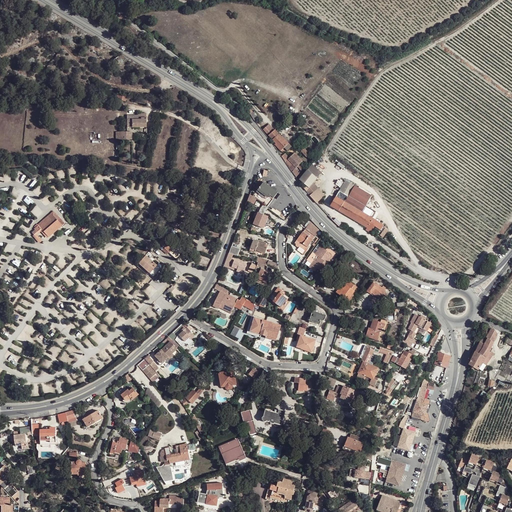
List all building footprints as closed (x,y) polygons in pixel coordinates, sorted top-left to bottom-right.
[(249,113),(255,121),(259,119),(254,111),(253,112),(250,108),(247,111),(249,113)] [(138,115),(127,116),(127,128),(146,127),(146,120),(146,114),(138,114),(138,115)] [(272,131),(267,126),(263,129),(275,143),(274,144),(281,151),(284,147),(287,150),(291,146),(275,129),(272,131)] [(306,157),(310,154),(304,148),(301,151),(306,157)] [(281,156),(296,177),(304,168),(300,164),(303,161),(295,152),(289,158),(285,153),(281,156)] [(309,168),(319,176),(321,173),(311,165),(309,168)] [(317,178),(319,176),(309,168),(307,169),(317,178)] [(317,178),(307,169),(299,180),(305,184),(309,188),(317,178)] [(263,181),(264,182),(278,193),(279,191),(264,180),(263,181)] [(362,212),(366,205),(371,195),(345,180),(336,196),(362,212)] [(261,186),(256,182),(253,191),(256,193),(254,195),(257,197),(263,202),(266,199),(267,199),(269,196),(273,199),(278,193),(264,182),(261,186)] [(310,196),(317,203),(325,195),(318,188),(310,196)] [(281,195),(278,193),(273,199),(276,202),(277,201),(281,195)] [(253,196),(250,194),(248,201),(254,204),(257,199),(256,198),(253,196)] [(362,212),(336,196),(330,206),(367,227),(366,230),(371,233),(375,226),(381,230),(384,225),(375,219),(362,212)] [(267,199),(266,199),(263,202),(271,208),(274,205),(267,199)] [(283,200),(281,204),(279,206),(288,212),(292,207),(283,200)] [(266,221),(266,222),(268,216),(258,212),(253,224),(263,228),(266,221)] [(37,224),(34,226),(35,228),(34,229),(37,232),(41,229),(48,237),(64,224),(58,217),(56,219),(51,213),(37,225),(37,224)] [(336,223),(339,226),(342,223),(336,217),(333,220),(336,223)] [(314,235),(320,228),(311,222),(306,228),(314,235)] [(314,235),(306,228),(303,232),(295,242),(296,243),(296,244),(296,245),(296,246),(297,247),(298,247),(300,246),(305,250),(313,239),(312,238),(314,235)] [(165,249),(169,253),(170,253),(176,259),(185,249),(173,239),(170,242),(164,236),(160,241),(159,242),(165,248),(163,250),(164,250),(165,249)] [(254,240),(250,251),(255,252),(256,250),(265,253),(268,245),(254,240)] [(318,269),(322,272),(333,256),(321,245),(315,253),(319,256),(317,259),(316,258),(310,267),(316,271),(318,267),(319,268),(318,269)] [(185,252),(182,255),(190,261),(192,258),(185,252)] [(143,267),(149,273),(151,275),(153,277),(161,269),(146,256),(138,263),(143,267)] [(227,257),(224,264),(228,265),(238,269),(237,271),(243,274),(247,265),(237,261),(227,257)] [(252,263),(248,271),(253,273),(256,265),(252,263)] [(147,276),(149,273),(143,267),(140,270),(147,276)] [(260,280),(266,282),(270,273),(261,269),(257,278),(260,280)] [(350,301),(357,292),(354,291),(357,287),(349,281),(344,287),(339,294),(348,300),(350,301)] [(385,290),(382,288),(378,285),(374,282),(367,291),(371,294),(372,293),(383,301),(387,295),(384,293),(386,290),(385,290)] [(227,289),(217,283),(214,288),(217,289),(220,291),(225,293),(227,289)] [(281,291),(282,290),(278,287),(272,295),(276,298),(273,302),(281,307),(283,304),(285,302),(287,298),(284,296),(285,295),(281,291)] [(246,299),(242,297),(240,300),(225,293),(220,291),(219,294),(218,295),(213,306),(219,308),(220,306),(227,309),(227,310),(232,312),(235,306),(238,305),(242,307),(243,305),(246,299)] [(310,318),(309,321),(320,325),(321,321),(322,321),(325,319),(327,315),(313,310),(310,318)] [(431,324),(414,315),(410,323),(411,323),(408,329),(411,331),(413,333),(417,326),(418,324),(421,326),(420,327),(427,331),(431,324)] [(277,338),(281,326),(263,320),(262,322),(260,321),(261,319),(253,316),(248,330),(256,333),(258,327),(260,328),(261,326),(263,327),(262,329),(261,334),(266,336),(267,335),(277,338)] [(369,332),(368,331),(366,336),(377,340),(381,330),(383,326),(384,326),(386,321),(381,320),(381,322),(374,320),(371,328),(369,332)] [(183,322),(168,336),(174,342),(176,340),(179,344),(184,340),(185,342),(186,341),(187,343),(191,339),(195,335),(187,327),(185,329),(184,328),(182,330),(183,331),(177,337),(175,335),(186,324),(186,322),(183,322)] [(475,351),(469,364),(478,370),(479,369),(483,363),(489,354),(488,353),(492,348),(491,347),(497,335),(495,331),(491,329),(490,331),(489,330),(485,336),(483,335),(475,351)] [(386,332),(381,330),(377,340),(382,342),(386,332)] [(437,335),(435,334),(430,345),(434,347),(439,336),(437,335)] [(174,342),(168,336),(166,338),(170,342),(155,356),(162,363),(164,361),(167,358),(172,354),(177,349),(176,348),(173,344),(175,342),(174,342)] [(305,350),(308,351),(312,352),(316,340),(303,336),(302,340),(299,339),(297,347),(302,348),(301,349),(305,350)] [(511,350),(511,338),(509,337),(503,348),(509,351),(511,350)] [(363,361),(372,365),(376,356),(373,355),(375,350),(367,347),(366,350),(364,350),(363,350),(363,351),(362,352),(361,354),(362,354),(362,355),(363,355),(359,365),(361,366),(363,361)] [(381,347),(379,352),(391,356),(393,351),(381,347)] [(391,360),(395,363),(392,368),(399,372),(402,366),(406,369),(416,351),(413,349),(411,351),(409,350),(408,353),(404,351),(400,359),(394,355),(391,360)] [(447,368),(450,356),(439,352),(435,364),(447,368)] [(422,361),(425,355),(420,353),(416,358),(422,361)] [(145,359),(147,362),(150,365),(153,362),(148,355),(145,359)] [(162,363),(155,356),(153,357),(161,366),(165,362),(164,361),(162,363)] [(147,362),(145,359),(138,365),(143,370),(150,365),(147,362)] [(378,370),(378,368),(372,365),(363,361),(361,366),(360,369),(357,376),(364,379),(366,375),(369,377),(366,382),(371,385),(378,370)] [(235,373),(234,370),(219,373),(222,387),(226,386),(226,388),(228,389),(231,388),(232,387),(232,385),(237,384),(235,373)] [(491,372),(490,376),(489,379),(494,380),(497,374),(491,372)] [(499,375),(497,374),(494,380),(494,381),(508,388),(511,383),(506,380),(507,379),(499,375)] [(306,379),(300,378),(295,378),(295,382),(299,382),(298,390),(303,391),(303,390),(308,390),(308,385),(306,385),(306,379)] [(421,415),(425,416),(429,404),(423,402),(429,380),(425,378),(422,383),(419,387),(417,391),(414,397),(412,399),(407,410),(413,412),(421,415)] [(390,388),(393,390),(399,382),(396,380),(393,384),(390,388)] [(351,398),(357,401),(360,392),(343,386),(339,385),(337,391),(338,392),(336,395),(337,396),(350,401),(351,398)] [(193,390),(186,398),(192,404),(205,389),(202,386),(197,392),(193,390)] [(148,387),(145,394),(146,396),(153,404),(157,397),(148,387)] [(131,399),(133,401),(139,395),(133,388),(130,391),(128,390),(122,395),(125,399),(126,400),(127,401),(128,401),(129,401),(131,399)] [(257,433),(250,409),(241,412),(244,423),(247,422),(250,435),(257,433)] [(278,413),(275,412),(266,409),(264,416),(263,417),(263,420),(265,421),(267,421),(271,421),(271,423),(273,423),(275,423),(281,425),(285,411),(279,409),(278,413)] [(74,411),(66,413),(68,420),(76,418),(74,411)] [(95,421),(102,417),(98,411),(83,419),(88,427),(96,423),(95,421)] [(66,413),(58,415),(59,419),(60,424),(68,422),(69,421),(68,420),(66,413)] [(198,429),(194,432),(199,439),(206,435),(194,416),(191,417),(198,429)] [(39,424),(31,425),(32,434),(37,434),(37,435),(39,435),(39,424)] [(410,452),(416,432),(403,427),(397,448),(410,452)] [(57,443),(56,428),(50,428),(50,430),(40,430),(41,445),(51,445),(51,443),(57,443)] [(147,436),(159,440),(161,433),(149,429),(147,436)] [(324,429),(320,439),(327,442),(331,432),(324,429)] [(22,450),(29,449),(28,443),(27,444),(26,434),(27,434),(26,430),(20,431),(20,432),(20,434),(16,435),(17,436),(14,437),(15,446),(22,446),(22,450)] [(350,438),(348,437),(345,446),(343,449),(348,451),(349,447),(356,450),(360,452),(364,443),(362,442),(364,439),(351,434),(350,438)] [(120,452),(120,455),(123,455),(123,453),(122,452),(123,449),(124,449),(126,449),(127,445),(128,440),(121,438),(120,442),(118,441),(118,443),(113,442),(110,455),(115,455),(115,454),(116,454),(117,451),(120,452)] [(240,439),(226,445),(227,448),(241,442),(240,439)] [(130,446),(127,445),(126,449),(129,450),(138,452),(141,451),(137,443),(136,442),(131,440),(130,446)] [(190,460),(188,451),(187,446),(187,444),(176,446),(177,453),(172,454),(170,447),(168,448),(165,448),(166,455),(160,457),(161,462),(164,462),(165,465),(166,468),(168,467),(191,463),(190,460)] [(476,465),(477,463),(479,457),(472,454),(471,456),(464,454),(459,466),(464,469),(463,473),(462,474),(467,476),(466,477),(470,479),(468,485),(475,488),(482,472),(483,470),(485,471),(484,473),(487,474),(489,475),(488,477),(490,478),(489,480),(482,478),(476,493),(481,495),(478,502),(482,503),(483,504),(480,511),(485,511),(487,508),(490,509),(488,511),(511,511),(511,501),(510,501),(511,499),(504,496),(508,488),(496,484),(497,481),(500,474),(491,470),(494,463),(487,460),(485,463),(484,468),(476,465)] [(385,481),(401,486),(407,464),(378,456),(376,462),(389,466),(385,481)] [(511,460),(507,458),(507,459),(504,458),(500,466),(510,472),(511,473),(511,460)] [(78,463),(73,463),(73,475),(79,475),(79,477),(79,478),(80,479),(81,479),(82,480),(84,480),(85,479),(86,479),(86,478),(87,478),(87,476),(87,463),(83,463),(83,462),(82,461),(81,461),(80,460),(79,461),(78,461),(78,462),(78,463)] [(7,475),(11,472),(8,468),(5,465),(0,469),(0,471),(2,474),(5,472),(7,475)] [(166,468),(165,465),(156,467),(163,479),(170,478),(168,467),(166,468)] [(371,472),(351,469),(350,476),(370,479),(371,472)] [(134,476),(130,477),(131,482),(132,485),(137,484),(138,486),(139,487),(139,488),(140,488),(142,488),(142,489),(144,488),(145,487),(147,485),(147,484),(146,483),(146,481),(143,470),(134,472),(134,476)] [(255,470),(248,473),(253,484),(260,480),(255,470)] [(13,474),(7,479),(10,483),(15,488),(18,485),(21,482),(16,478),(13,474)] [(280,498),(285,499),(286,499),(291,500),(293,495),(294,495),(295,491),(294,491),(295,486),(293,485),(294,481),(284,478),(283,482),(279,481),(277,486),(272,485),(271,489),(269,488),(266,498),(279,502),(279,500),(280,498)] [(1,485),(2,487),(5,489),(13,498),(19,493),(15,488),(10,483),(7,479),(1,485)] [(220,483),(205,484),(205,490),(204,494),(197,493),(196,502),(215,505),(216,498),(221,497),(220,483)] [(307,506),(314,507),(315,502),(318,502),(320,505),(326,501),(322,495),(318,498),(316,495),(320,492),(316,485),(308,491),(310,494),(308,496),(307,506)] [(327,490),(324,492),(331,501),(338,496),(338,492),(327,490)] [(178,499),(178,497),(178,496),(170,496),(169,499),(161,499),(160,501),(156,501),(154,511),(163,511),(164,507),(169,508),(170,504),(178,505),(178,508),(177,511),(183,511),(184,500),(180,499),(178,499)] [(4,497),(1,497),(0,497),(0,505),(2,506),(1,511),(10,511),(11,506),(7,506),(7,498),(4,497)] [(375,511),(397,511),(400,506),(394,504),(394,505),(385,502),(385,500),(381,498),(375,511)] [(355,511),(359,510),(359,507),(353,499),(338,510),(339,511),(355,511)]
